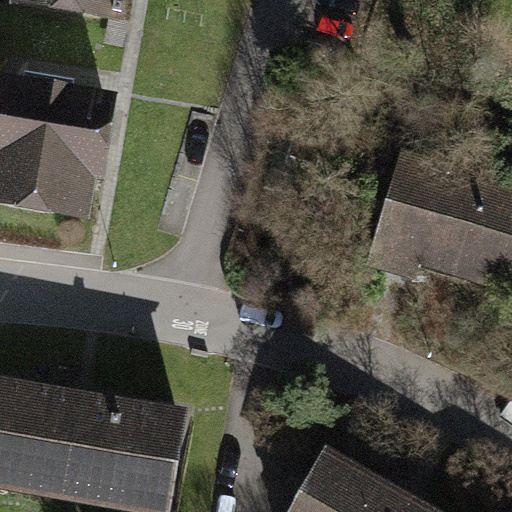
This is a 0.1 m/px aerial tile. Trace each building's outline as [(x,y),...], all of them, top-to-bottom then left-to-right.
[(6,0),(117,16),(119,0),(6,0)] [(42,83),(0,75),(0,204),(82,219),(104,93),(42,83)] [(511,190),(399,154),(363,262),(398,273),(408,277),(412,264),(488,289),(494,273),(511,279),(511,190)] [(72,390),(0,378),(0,494),(109,511),(156,511),(174,406),(72,390)] [(421,511),(322,454),(295,500),(287,511),(421,511)]
